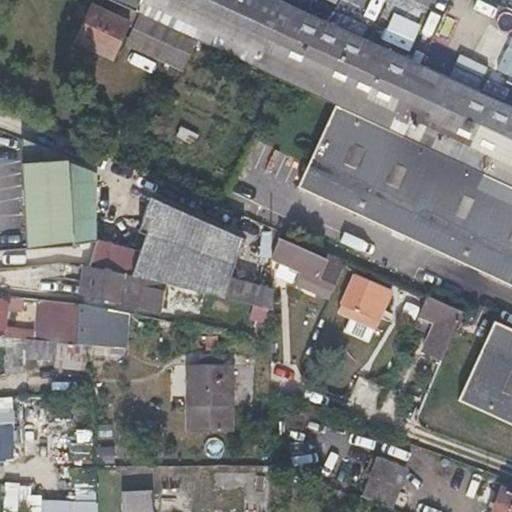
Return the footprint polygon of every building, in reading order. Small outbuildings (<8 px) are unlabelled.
[(338,107),(319,148),(301,189),(511,287),(511,109),(276,0),(109,0),(338,107)] [(91,6),(83,24),(74,41),(110,58),(127,23),(91,6)] [(97,174),(81,169),(65,163),(65,156),(22,138),(24,161),(21,162),(28,248),(72,246),(71,238),(96,238),(95,189),(97,174)] [(242,240),(195,219),(148,198),(136,232),(144,235),(138,252),(97,239),(90,263),(271,311),(271,291),(229,278),(242,240)] [(326,259),(303,250),(281,240),(273,260),(318,279),(326,259)] [(125,288),(132,289),(138,291),(141,277),(89,265),(83,293),(122,301),(125,288)] [(338,313),(356,320),(374,327),(390,291),(355,276),(338,313)] [(426,297),(422,306),(419,314),(438,322),(424,354),(442,362),(461,313),(426,297)] [(88,339),(73,338),(75,366),(86,366),(89,346),(105,346),(105,307),(88,303),(88,339)] [(54,307),(53,319),(52,330),(72,331),(75,310),(54,307)] [(493,326),(511,334),(511,332),(494,325),(493,326)] [(490,333),(511,342),(511,334),(493,326),(490,333)] [(511,392),(511,342),(490,333),(471,374),(492,383),(511,392)] [(28,335),(9,334),(8,352),(7,369),(26,371),(27,357),(28,335)] [(75,366),(73,338),(28,335),(27,357),(58,359),(57,365),(75,366)] [(219,335),(209,336),(208,349),(219,348),(219,335)] [(232,428),(232,385),(231,364),(226,364),(202,364),(189,364),(189,428),(232,428)] [(480,410),(492,383),(471,374),(458,401),(480,410)] [(511,392),(492,383),(480,410),(458,401),(458,402),(511,426),(511,392)] [(0,459),(15,459),(14,397),(0,397),(0,459)] [(365,492),(379,497),(393,501),(403,471),(375,462),(365,492)] [(5,483),(4,511),(99,511),(99,493),(38,493),(38,483),(5,483)] [(494,511),(511,511),(511,490),(504,487),(494,511)] [(153,511),(152,493),(123,494),(122,511),(153,511)]
